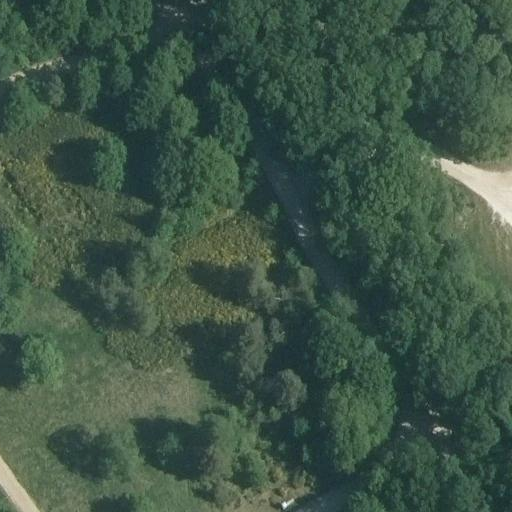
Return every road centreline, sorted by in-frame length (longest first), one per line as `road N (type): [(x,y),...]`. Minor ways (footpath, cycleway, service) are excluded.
road 1 (track): [(511,214),(470,178),(413,149),(361,153),(285,189),(158,0)]
road 2 (track): [(479,511),(285,189)]
road 3 (track): [(315,511),(511,379)]
road 4 (track): [(204,0),(135,45),(0,90)]
